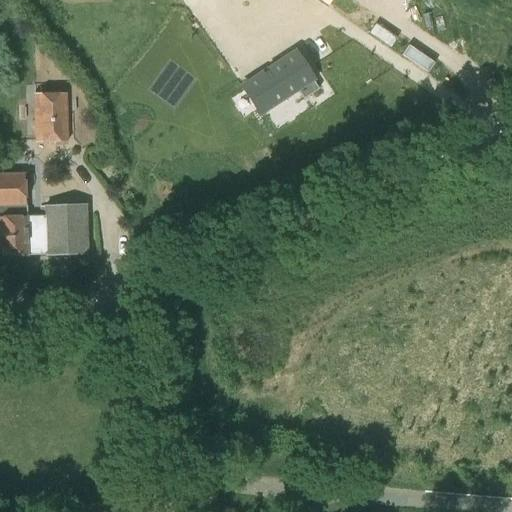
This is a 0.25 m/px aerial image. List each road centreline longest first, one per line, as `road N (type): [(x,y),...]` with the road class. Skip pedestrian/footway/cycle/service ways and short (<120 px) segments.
road 1 (track): [(112,300),(511,119)]
road 2 (unclassified): [(150,485),(112,300),(78,292),(0,294)]
